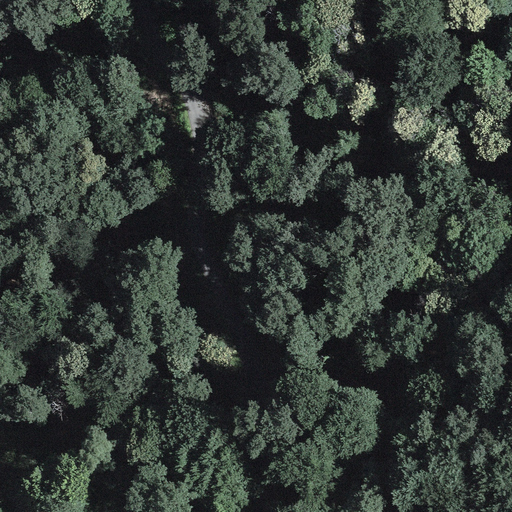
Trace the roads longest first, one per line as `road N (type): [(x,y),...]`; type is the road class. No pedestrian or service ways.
road 1 (unclassified): [(260,511),(254,383),(192,224),(195,118),(152,44),(138,0)]
road 2 (unclassified): [(511,268),(407,420),(363,511)]
